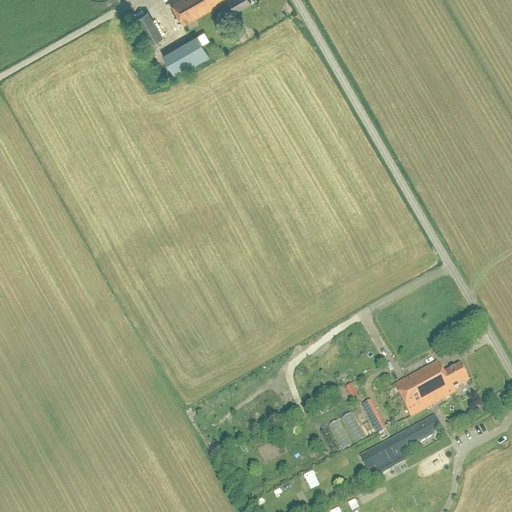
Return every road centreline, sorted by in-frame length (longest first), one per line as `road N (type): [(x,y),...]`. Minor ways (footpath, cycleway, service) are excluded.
road 1 (unclassified): [(511,374),(296,0)]
road 2 (track): [(120,10),(0,76)]
